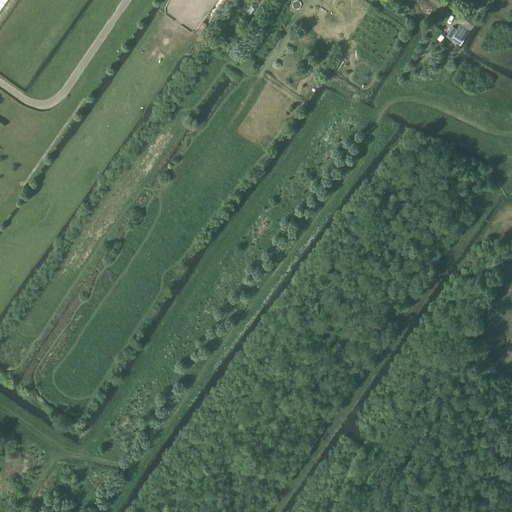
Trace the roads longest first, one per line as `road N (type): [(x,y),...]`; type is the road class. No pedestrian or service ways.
road 1 (track): [(14,511),(60,450),(116,465),(144,460),(372,143),(388,103),(411,98),(511,138)]
road 2 (unknown): [(0,82),(27,103),(57,99),(127,0)]
